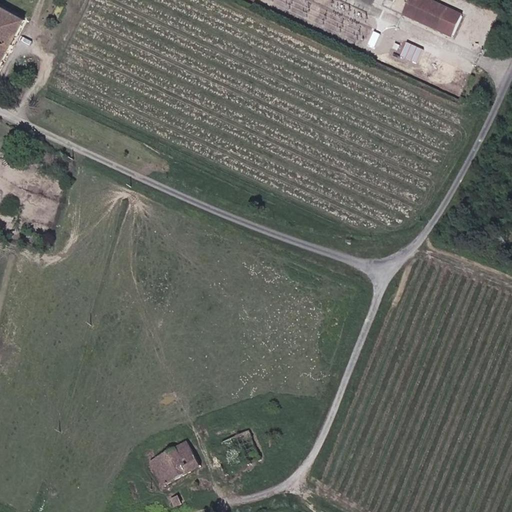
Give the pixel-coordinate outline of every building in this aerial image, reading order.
[(463,16),(428,0),(411,0),(405,15),(454,37),(463,16)] [(0,68),(29,15),(21,10),(17,15),(0,6),(0,68)] [(252,464),(262,459),(250,432),(239,437),(252,464)] [(239,437),(225,442),(238,470),(252,464),(239,437)] [(153,461),(166,485),(203,464),(190,441),(153,461)] [(227,475),(238,470),(225,442),(215,447),(227,475)]
